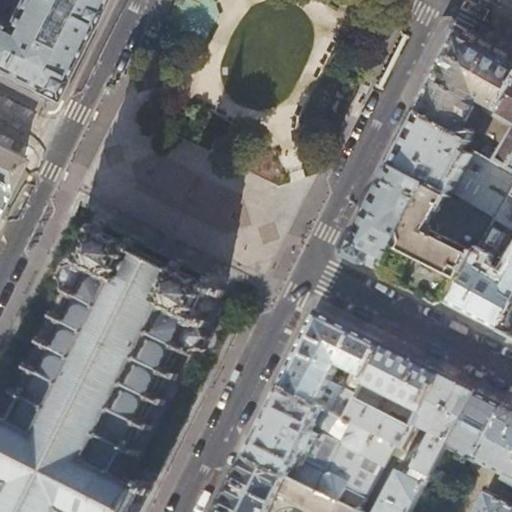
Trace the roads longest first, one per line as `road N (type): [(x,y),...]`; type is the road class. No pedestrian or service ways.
road 1 (residential): [(0,276),(138,0)]
road 2 (residential): [(441,0),(308,267)]
road 3 (residential): [(308,267),(187,511)]
road 4 (residential): [(511,372),(308,267)]
